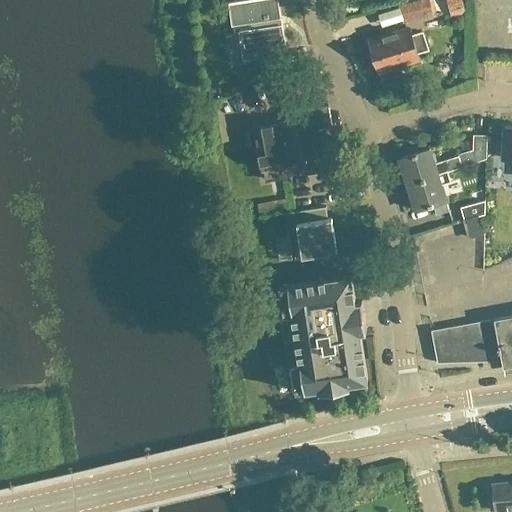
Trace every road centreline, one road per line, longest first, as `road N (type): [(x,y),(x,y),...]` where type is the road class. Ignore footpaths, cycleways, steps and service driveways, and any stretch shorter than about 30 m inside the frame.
road 1 (secondary): [(22,511),(410,426)]
road 2 (residential): [(410,426),(394,240),(362,135)]
road 3 (residential): [(511,101),(461,105),(362,135)]
road 4 (residential): [(362,135),(317,35),(310,0)]
